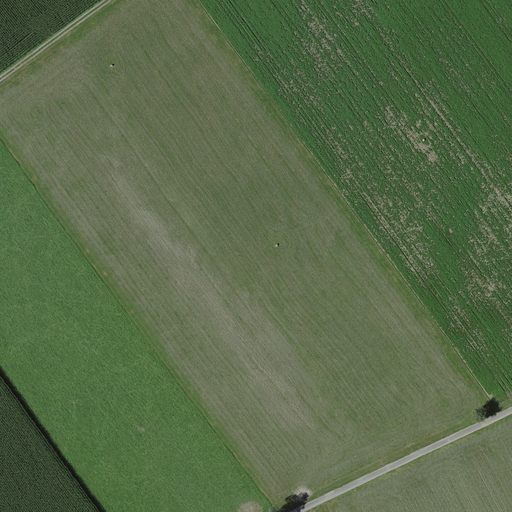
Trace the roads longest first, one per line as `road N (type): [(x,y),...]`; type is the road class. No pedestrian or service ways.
road 1 (track): [(511,410),(299,511)]
road 2 (track): [(111,0),(0,82)]
